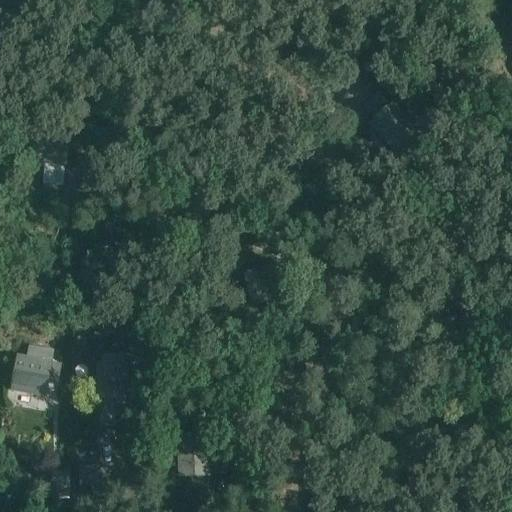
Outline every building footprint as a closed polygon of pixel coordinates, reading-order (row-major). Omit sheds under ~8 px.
[(361,108),(373,121),(368,126),(396,158),(421,136),(393,104),(391,105),(378,92),(361,108)] [(32,138),(28,172),(43,173),(42,186),(63,188),(64,169),(66,170),(69,141),(32,138)] [(116,214),(109,212),(103,235),(110,236),(116,214)] [(19,291),(41,302),(52,283),(40,277),(62,225),(41,219),(31,214),(13,254),(34,264),(19,291)] [(254,246),(280,242),(278,225),(252,228),(254,246)] [(294,305),(283,264),(243,274),(251,308),(266,304),(268,311),(294,305)] [(114,283),(122,287),(126,279),(140,286),(146,274),(128,265),(124,274),(119,272),(114,283)] [(55,348),(30,342),(28,353),(52,359),(55,348)] [(11,387),(46,394),(48,382),(58,384),(63,364),(17,354),(11,387)] [(98,400),(126,401),(129,358),(101,355),(101,364),(96,364),(94,386),(99,387),(98,400)] [(332,357),(305,358),(305,387),(333,386),(332,357)] [(209,453),(209,435),(176,436),(178,479),(209,478),(210,476),(225,475),(225,453),(209,453)] [(80,487),(102,486),(101,464),(79,465),(80,487)] [(71,500),(71,470),(45,470),(45,499),(71,500)]
